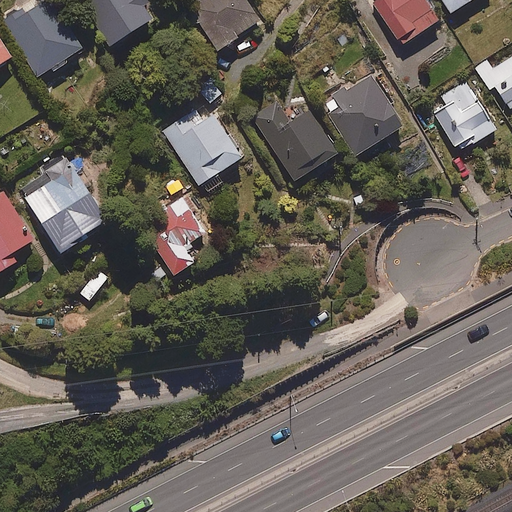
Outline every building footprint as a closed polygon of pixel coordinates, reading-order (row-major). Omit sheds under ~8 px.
[(21,6),(0,19),(0,20),(36,76),(81,48),(50,0),(43,0),(25,12),(21,6)] [(80,0),(76,3),(104,47),(151,18),(143,5),(148,2),(146,0),(80,0)] [(261,21),(246,0),(200,0),(186,10),(214,52),(261,21)] [(372,0),(370,1),(396,39),(399,37),(403,43),(438,19),(424,0),(372,0)] [(440,0),(449,13),(470,0),(440,0)] [(0,63),(12,56),(0,36),(0,63)] [(511,104),(511,56),(492,70),(485,59),(473,67),(488,91),(494,87),(507,108),(511,104)] [(346,89),(344,86),(330,94),(338,106),(329,111),(355,154),(403,126),(372,74),(346,89)] [(495,128),(466,80),(441,95),(446,104),(434,112),(455,146),(458,144),(461,149),(495,128)] [(290,121),(277,101),(250,119),(293,183),(338,153),(308,109),(290,121)] [(161,146),(189,188),(240,155),(213,113),(161,146)] [(108,220),(67,156),(20,186),(27,195),(22,198),(58,253),(108,220)] [(34,238),(4,190),(0,192),(0,271),(16,261),(11,252),(34,238)] [(182,246),(207,230),(184,196),(140,224),(172,274),(192,261),(182,246)]
